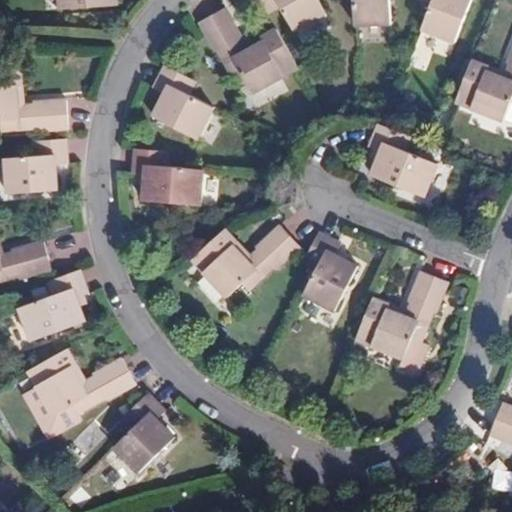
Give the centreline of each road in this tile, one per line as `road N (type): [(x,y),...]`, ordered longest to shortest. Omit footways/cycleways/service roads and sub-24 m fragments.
road 1 (residential): [(332,473),(189,385),(153,350),(109,270),(98,225),(100,134),(133,49),(172,0)]
road 2 (residential): [(332,473),(430,439),(463,399),(499,265)]
road 3 (residential): [(499,265),(335,200)]
